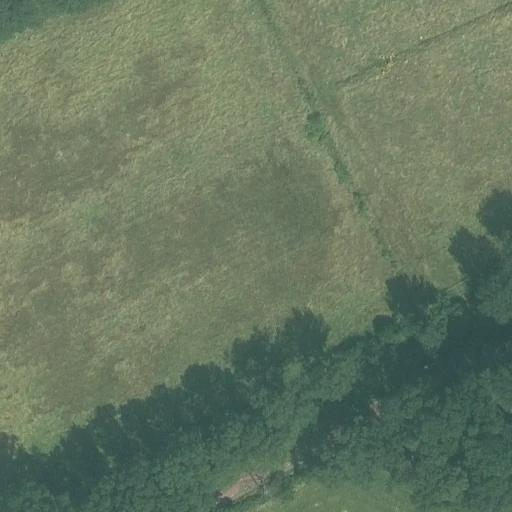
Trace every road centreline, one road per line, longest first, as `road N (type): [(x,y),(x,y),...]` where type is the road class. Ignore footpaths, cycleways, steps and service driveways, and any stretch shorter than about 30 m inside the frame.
road 1 (unclassified): [(186,511),(511,335)]
road 2 (track): [(384,404),(442,433),(511,446)]
